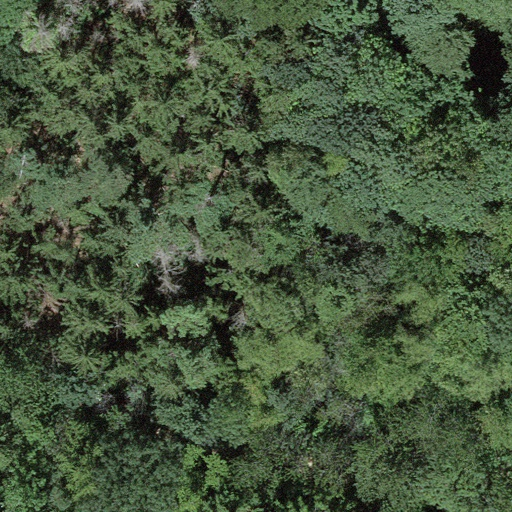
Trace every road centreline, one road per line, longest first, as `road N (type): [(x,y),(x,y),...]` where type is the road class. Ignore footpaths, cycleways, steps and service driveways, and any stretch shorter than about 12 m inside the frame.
road 1 (track): [(0,372),(356,476),(511,474)]
road 2 (track): [(392,0),(511,52)]
